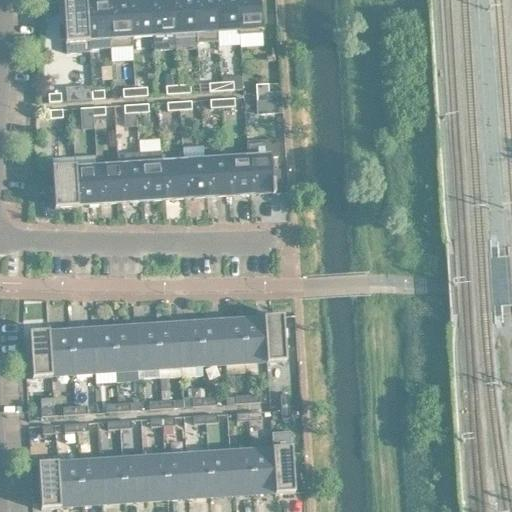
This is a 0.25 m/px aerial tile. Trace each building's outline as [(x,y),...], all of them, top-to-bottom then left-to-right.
[(89,2),(90,2),(89,0),(88,0),(66,2),(68,24),(63,25),(64,37),(68,37),(69,52),(93,50),(93,48),(92,48),(89,2)] [(132,0),(127,0),(111,1),(114,47),(136,45),(136,36),(135,36),(132,0)] [(154,0),(132,0),(135,36),(136,36),(156,34),(154,0)] [(175,0),(154,0),(156,34),(178,33),(175,0)] [(197,0),(175,0),(178,33),(200,32),(197,0)] [(219,0),(197,0),(200,32),(221,30),(219,0)] [(240,0),(219,0),(221,30),(242,29),(243,29),(240,0)] [(240,0),(243,29),(242,29),(242,34),(265,32),(265,27),(267,27),(265,0),(240,0)] [(111,1),(90,2),(89,2),(92,48),(93,48),(114,47),(111,1)] [(181,73),(168,74),(169,85),(181,84),(181,73)] [(245,75),(225,76),(226,81),(237,81),(237,89),(246,89),(245,75)] [(226,81),(224,82),(225,90),(237,89),(237,81),(226,81)] [(225,90),(224,82),(212,82),(213,91),(225,90)] [(284,82),(271,83),(272,91),(285,90),(284,82)] [(259,84),(260,92),(272,91),(271,83),(259,84)] [(182,93),(181,84),(169,85),(170,94),(182,93)] [(194,84),(181,84),(182,93),(194,92),(194,84)] [(94,85),(69,87),(70,100),(95,98),(95,90),(94,85)] [(150,86),(138,87),(139,96),(151,95),(150,86)] [(139,96),(138,87),(126,88),(126,96),(139,96)] [(95,90),(95,98),(108,98),(107,89),(95,90)] [(272,99),(260,100),(261,113),(286,111),(285,90),(272,91),(272,99)] [(272,91),(260,92),(260,100),(272,99),(272,91)] [(52,93),(52,101),(65,100),(64,92),(52,93)] [(238,97),(225,98),(226,106),(238,106),(238,97)] [(226,106),(225,98),(213,99),(214,107),(226,106)] [(195,100),(182,101),(183,109),(195,108),(195,100)] [(183,109),(182,101),(170,102),(171,110),(183,109)] [(151,103),(139,104),(140,112),(152,111),(151,103)] [(140,112),(139,104),(127,104),(128,113),(140,112)] [(108,106),(96,107),(97,115),(109,114),(108,106)] [(97,115),(96,107),(84,107),(85,116),(97,115)] [(66,117),(66,108),(53,109),(54,118),(66,117)] [(97,115),(85,116),(85,128),(98,128),(97,115)] [(121,153),(122,165),(124,201),(145,200),(143,163),(143,164),(142,152),(121,153)] [(276,155),(251,156),(253,193),(275,192),(276,194),(278,194),(278,192),(276,165),(276,155)] [(251,156),(229,158),(232,194),(253,193),(251,156)] [(229,158),(208,159),(210,196),(232,194),(229,158)] [(208,159),(186,161),(189,197),(210,196),(208,159)] [(186,161),(165,162),(167,198),(189,197),(186,161)] [(165,162),(143,163),(145,200),(167,198),(165,162)] [(78,168),(79,168),(79,165),(55,167),(55,172),(51,172),(52,185),(56,185),(58,208),(81,206),(81,204),(78,168)] [(122,165),(100,166),(102,202),(124,201),(122,165)] [(284,165),(276,165),(278,192),(286,191),(284,165)] [(100,166),(79,168),(78,168),(81,204),(102,202),(100,166)] [(267,317),(267,320),(270,360),(269,360),(270,362),(289,361),(286,316),(267,317)] [(267,320),(246,321),(248,361),(269,360),(270,360),(267,320)] [(246,321),(224,322),(227,362),(248,361),(246,321)] [(224,322),(203,324),(205,364),(227,362),(224,322)] [(203,324),(181,325),(184,365),(205,364),(203,324)] [(181,325),(160,327),(162,367),(184,365),(181,325)] [(160,327),(138,328),(141,368),(162,367),(160,327)] [(138,328),(116,329),(119,370),(141,368),(138,328)] [(116,329),(95,331),(98,371),(119,370),(116,329)] [(52,334),(52,331),(33,332),(35,378),(55,376),(55,374),(54,374),(52,334)] [(95,331),(73,332),(76,372),(98,371),(95,331)] [(73,332),(52,334),(54,374),(55,374),(76,372),(73,332)] [(206,383),(191,384),(192,398),(195,398),(207,397),(206,383)] [(172,390),(164,390),(164,400),(173,400),(172,390)] [(283,394),(284,406),(292,405),(291,393),(283,394)] [(262,394),(250,395),(251,402),(263,402),(262,394)] [(251,402),(250,395),(238,395),(239,403),(251,402)] [(208,405),(207,397),(195,398),(196,406),(208,405)] [(219,397),(207,397),(208,405),(220,404),(219,397)] [(173,400),(164,400),(165,408),(177,407),(176,399),(173,400)] [(165,408),(164,400),(152,401),(153,409),(165,408)] [(133,402),(121,403),(122,411),(134,410),(133,402)] [(143,402),(133,402),(134,410),(143,409),(143,402)] [(122,411),(121,403),(109,404),(110,412),(122,411)] [(90,405),(78,406),(79,414),(91,413),(90,405)] [(292,405),(284,406),(285,418),(293,417),(292,405)] [(79,414),(78,406),(66,407),(67,415),(79,414)] [(44,408),(45,416),(57,415),(56,407),(44,408)] [(264,411),(252,412),(252,420),(264,419),(264,411)] [(252,420),(252,412),(240,413),(240,421),(252,420)] [(221,414),(209,415),(209,423),(221,422),(221,414)] [(209,423),(209,415),(197,416),(197,423),(209,423)] [(178,417),(166,418),(166,425),(178,425),(178,417)] [(166,425),(166,418),(153,418),(154,426),(166,425)] [(123,428),(122,420),(110,421),(111,429),(123,428)] [(134,420),(122,420),(123,428),(135,427),(134,420)] [(91,422),(79,423),(80,431),(92,430),(91,422)] [(80,431),(79,423),(67,424),(68,432),(80,431)] [(45,425),(46,433),(58,432),(58,425),(45,425)] [(78,432),(68,433),(68,441),(78,441),(78,432)] [(275,448),(275,451),(276,451),(278,491),(278,494),(298,492),(295,447),(275,448)] [(275,451),(254,452),(257,492),(278,491),(276,451),(275,451)] [(254,452),(233,453),(235,494),(257,492),(254,452)] [(233,453),(211,455),(214,495),(235,494),(233,453)] [(211,455),(190,456),(192,496),(214,495),(211,455)] [(190,456),(168,458),(171,498),(192,496),(190,456)] [(168,458),(147,459),(149,499),(171,498),(168,458)] [(147,459),(125,460),(128,501),(149,499),(147,459)] [(125,460),(103,462),(106,502),(128,501),(125,460)] [(60,465),(61,465),(61,462),(41,463),(44,509),(64,507),(63,505),(60,465)] [(103,462),(82,463),(84,503),(106,502),(103,462)] [(82,463),(61,465),(60,465),(63,505),(84,503),(82,463)]
